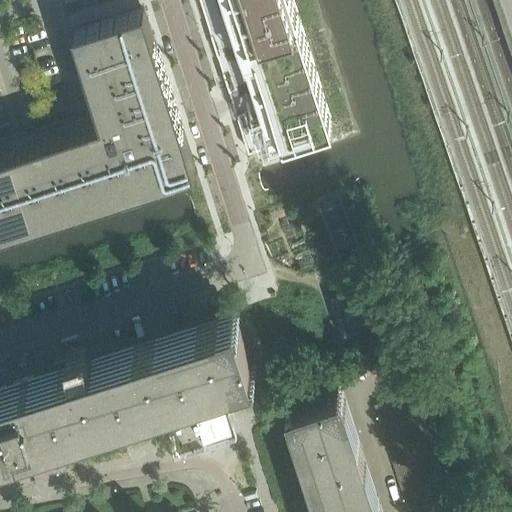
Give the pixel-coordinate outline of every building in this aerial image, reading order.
[(0,0),(0,227),(196,166),(156,41),(149,18),(77,40),(84,64),(98,107),(0,138),(0,0)] [(201,0),(226,77),(232,97),(252,91),(223,0),(240,0),(273,104),(283,136),(284,138),(333,122),(294,0),(201,0)] [(245,131),(243,131),(249,149),(268,143),(258,109),(255,110),(245,114),(245,115),(248,121),(250,129),(245,131)] [(347,290),(333,294),(345,331),(399,313),(393,294),(353,307),(347,290)] [(238,308),(219,315),(219,316),(195,324),(0,385),(0,447),(20,441),(52,431),(254,367),(256,366),(255,363),(252,364),(236,316),(240,315),(238,308)] [(336,386),(292,400),(286,403),(321,511),(383,511),(356,425),(343,385),(338,386),(336,386)] [(395,396),(398,406),(419,399),(415,389),(395,396)] [(395,396),(375,402),(378,413),(398,406),(395,396)] [(419,399),(398,406),(402,416),(422,410),(419,399)] [(398,406),(378,413),(382,423),(402,416),(398,406)] [(402,416),(405,427),(425,420),(422,410),(402,416)] [(382,423),(385,433),(405,427),(402,416),(382,423)] [(405,427),(408,437),(429,430),(425,420),(405,427)] [(385,433),(388,443),(408,437),(405,427),(385,433)] [(429,430),(408,437),(412,447),(432,441),(429,430)] [(388,443),(392,454),(412,447),(408,437),(388,443)] [(412,447),(415,458),(435,451),(432,441),(412,447)] [(412,447),(392,454),(395,464),(415,458),(412,447)] [(415,458),(418,468),(439,461),(435,451),(415,458)] [(395,464),(398,474),(418,468),(415,458),(395,464)] [(439,461),(418,468),(422,478),(442,472),(439,461)] [(398,474),(402,485),(422,478),(418,468),(398,474)] [(442,472),(422,478),(425,488),(445,482),(442,472)] [(402,485),(405,495),(425,488),(422,478),(402,485)] [(425,488),(428,499),(449,492),(445,482),(425,488)] [(405,495),(408,505),(428,499),(425,488),(405,495)] [(428,499),(432,509),(452,503),(449,492),(428,499)] [(428,499),(408,505),(410,511),(422,511),(432,509),(428,499)] [(454,511),(452,503),(432,509),(432,511),(454,511)]
